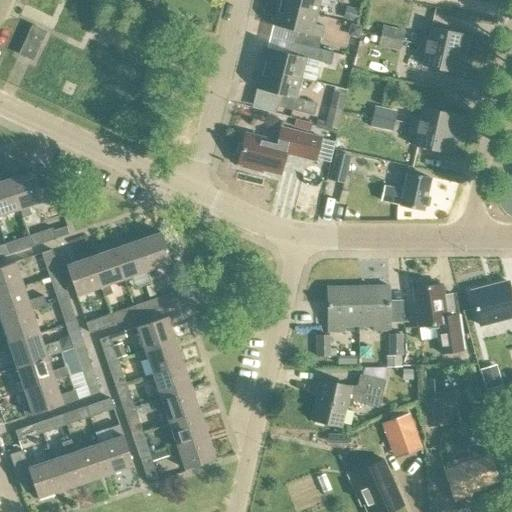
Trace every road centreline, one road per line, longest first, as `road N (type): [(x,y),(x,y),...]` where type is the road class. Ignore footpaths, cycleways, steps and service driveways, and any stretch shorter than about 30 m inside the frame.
road 1 (residential): [(236,511),(299,239)]
road 2 (unclassified): [(192,193),(0,103)]
road 3 (residential): [(469,235),(511,39)]
road 4 (residential): [(192,193),(239,0)]
road 5 (unclassified): [(469,235),(299,239)]
